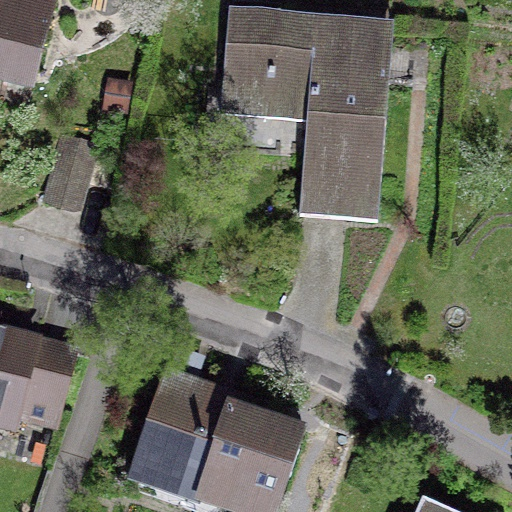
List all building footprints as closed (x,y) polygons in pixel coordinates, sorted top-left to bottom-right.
[(11,0),(10,8),(0,5),(0,77),(31,86),(53,2),(43,0),(11,0)] [(368,22),(229,11),(223,90),(310,96),(300,219),(375,225),(387,78),(364,76),(368,22)] [(96,148),(65,139),(47,197),(78,206),(96,148)] [(0,422),(15,426),(17,417),(56,427),(76,352),(37,342),(36,345),(0,334),(0,422)] [(213,393),(166,377),(135,470),(200,492),(198,499),(236,511),(275,511),(302,434),(210,403),(213,393)]
